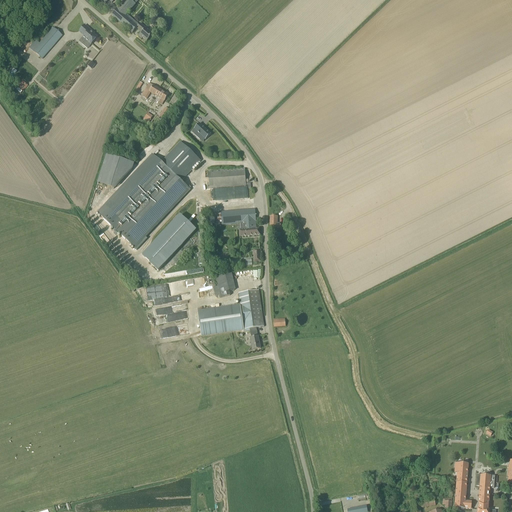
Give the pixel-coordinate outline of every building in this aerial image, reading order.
[(127,14),(135,5),(138,1),(136,0),(124,0),(112,15),(132,33),(137,28),(142,32),(140,35),(147,41),(153,34),(140,24),(137,21),(147,9),(139,2),(128,15),(127,14)] [(82,38),(85,41),(82,44),(87,49),(90,45),(97,37),(91,32),(91,31),(85,25),(79,32),(84,36),(82,38)] [(35,41),(29,48),(42,60),(62,36),(54,29),(43,41),(42,40),(39,44),(35,41)] [(91,69),(92,69),(95,65),(95,64),(91,61),(87,66),(91,69)] [(22,81),(17,87),(22,92),(28,86),(22,81)] [(168,95),(153,85),(150,84),(146,90),(164,101),(168,95)] [(158,118),(164,122),(171,111),(165,107),(158,118)] [(202,137),(205,140),(211,134),(199,124),(194,129),(194,130),(192,132),(200,140),(202,137)] [(98,214),(135,248),(190,190),(181,182),(201,161),(180,142),(161,163),(153,155),(98,214)] [(246,186),(246,189),(251,188),(251,183),(246,184),(245,170),(208,172),(209,188),(246,186)] [(242,223),(242,230),(239,231),(239,237),(260,236),(259,229),(256,229),(255,209),(221,212),(222,225),(242,223)] [(158,271),(196,230),(180,216),(143,256),(158,271)] [(281,228),(281,224),(277,224),(277,216),(270,216),(270,228),(281,228)] [(217,286),(219,296),(220,298),(230,296),(229,292),(236,291),(232,274),(215,278),(217,286)] [(252,350),(255,349),(260,348),(258,337),(256,328),(264,327),(258,291),(239,293),(240,306),(244,330),(250,329),(251,338),(250,338),(252,350)] [(231,332),(244,330),(240,306),(198,312),(201,336),(231,332)] [(278,319),(275,319),(273,319),(274,321),(274,325),(274,327),(279,327),(285,326),(285,320),(278,321),(278,319)] [(457,474),(455,509),(471,510),(472,503),(465,502),(468,465),(455,464),(454,474),(457,474)] [(489,500),(490,489),(493,489),(494,476),(476,475),(475,487),(480,487),(478,510),(478,509),(477,511),(489,511),(489,510),(488,510),(489,500)] [(441,511),(441,510),(431,511),(420,511),(420,509),(435,506),(434,499),(411,504),(412,511),(441,511)]
